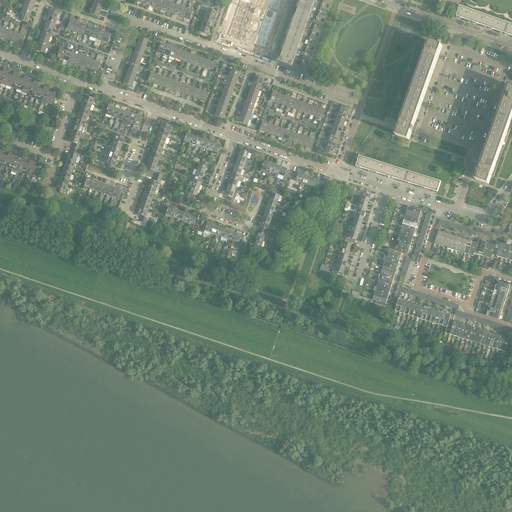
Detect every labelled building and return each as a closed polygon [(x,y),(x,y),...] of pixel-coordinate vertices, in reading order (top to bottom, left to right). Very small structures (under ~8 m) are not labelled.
[(164,1),(162,0),(158,0),(156,8),(161,9),(164,1)] [(239,4),(228,34),(265,47),(281,0),(240,0),(240,3),(239,4)] [(332,0),(300,0),(278,62),(307,73),(332,0)] [(170,3),(164,1),(161,9),(167,11),(170,3)] [(103,5),(94,2),(92,8),(101,11),(103,5)] [(34,6),(25,3),(23,8),(32,11),(34,6)] [(176,5),(170,3),(167,11),(173,14),(176,5)] [(181,7),(176,5),(173,14),(178,16),(181,7)] [(187,9),(181,7),(178,16),(184,18),(187,9)] [(461,7),(460,9),(457,16),(473,22),(477,12),(461,7)] [(32,11),(23,8),(21,14),(30,17),(32,11)] [(101,11),(92,8),(90,14),(99,17),(101,11)] [(193,11),(187,9),(184,18),(190,20),(193,11)] [(208,9),(206,15),(215,18),(217,12),(208,9)] [(59,20),(61,14),(50,10),(48,16),(57,19),(59,20)] [(493,18),(477,12),(473,22),(489,28),(493,18)] [(30,17),(21,14),(19,20),(28,23),(30,17)] [(215,18),(206,15),(204,20),(213,23),(215,18)] [(48,16),(46,22),(55,25),(57,19),(48,16)] [(509,23),(493,18),(489,28),(505,34),(509,23)] [(67,29),(73,31),(76,22),(71,20),(67,29)] [(213,23),(204,20),(202,26),(211,29),(213,23)] [(46,22),(44,27),(53,31),(55,25),(46,22)] [(82,24),(76,22),(73,31),(79,33),(82,24)] [(88,26),(82,24),(79,33),(85,35),(88,26)] [(94,28),(88,26),(85,35),(91,37),(94,28)] [(211,29),(202,26),(200,32),(208,35),(211,29)] [(44,27),(42,33),(51,36),(53,31),(44,27)] [(99,30),(94,28),(91,37),(96,39),(99,30)] [(14,32),(8,30),(5,39),(10,41),(14,32)] [(105,32),(99,30),(96,39),(102,41),(105,32)] [(19,34),(14,32),(10,41),(16,43),(19,34)] [(111,34),(105,32),(102,41),(108,43),(111,34)] [(42,33),(40,39),(49,42),(51,36),(42,33)] [(25,36),(19,34),(16,43),(22,45),(25,36)] [(140,37),(138,43),(146,46),(149,40),(140,37)] [(40,39),(38,45),(47,48),(49,42),(40,39)] [(416,119),(428,84),(441,46),(431,42),(428,51),(425,50),(399,122),(402,123),(398,136),(408,140),(411,133),(414,134),(417,124),(414,123),(416,119)] [(138,43),(136,49),(144,52),(146,46),(138,43)] [(158,52),(164,54),(167,46),(161,44),(158,52)] [(45,54),(47,48),(38,45),(36,51),(45,54)] [(173,48),(167,46),(164,54),(170,56),(173,48)] [(178,50),(173,48),(170,56),(175,58),(178,50)] [(57,58),(63,60),(66,51),(60,49),(57,58)] [(136,49),(134,55),(142,58),(144,52),(136,49)] [(184,52),(178,50),(175,58),(181,61),(184,52)] [(72,53),(66,51),(63,60),(69,62),(72,53)] [(190,54),(184,52),(181,61),(187,63),(190,54)] [(78,55),(72,53),(69,62),(75,64),(78,55)] [(196,56),(190,54),(187,63),(193,65),(196,56)] [(83,57),(78,55),(75,64),(80,66),(83,57)] [(134,55),(131,61),(140,64),(142,58),(134,55)] [(202,58),(196,56),(193,65),(198,67),(202,58)] [(89,59),(83,57),(80,66),(86,68),(89,59)] [(208,60),(202,58),(198,67),(204,69),(208,60)] [(95,61),(89,59),(86,68),(92,70),(95,61)] [(213,62),(208,60),(204,69),(210,71),(213,62)] [(101,63),(95,61),(92,70),(98,72),(101,63)] [(131,61),(129,66),(138,69),(140,64),(131,61)] [(219,64),(213,62),(210,71),(216,73),(219,64)] [(129,66),(127,72),(136,75),(138,69),(129,66)] [(9,70),(6,69),(1,83),(7,85),(10,76),(7,75),(9,70)] [(231,69),(229,75),(238,79),(240,73),(231,69)] [(17,73),(14,72),(12,76),(10,76),(7,85),(12,87),(17,73)] [(127,72),(125,78),(134,81),(136,75),(127,72)] [(148,81),(154,83),(157,74),(151,72),(148,81)] [(20,74),(17,73),(12,87),(17,89),(20,79),(18,78),(20,74)] [(163,77),(157,74),(154,83),(159,85),(163,77)] [(238,79),(229,75),(227,81),(236,84),(238,79)] [(27,77),(25,76),(23,80),(20,79),(17,89),(22,91),(27,77)] [(255,76),(253,82),(262,85),(264,79),(255,76)] [(26,95),(27,93),(31,83),(28,82),(30,78),(27,77),(22,91),(21,94),(26,95)] [(168,78),(163,77),(159,85),(165,87),(168,78)] [(132,87),(134,81),(125,78),(123,83),(132,87)] [(174,81),(168,78),(165,87),(171,89),(174,81)] [(31,83),(27,93),(30,93),(29,95),(30,97),(32,97),(33,94),(37,83),(38,80),(35,79),(33,84),(31,83)] [(180,83),(174,81),(171,89),(177,91),(180,83)] [(236,84),(227,81),(225,87),(234,90),(236,84)] [(253,82),(251,88),(260,91),(262,85),(253,82)] [(33,94),(32,97),(37,99),(40,90),(38,89),(39,84),(37,83),(33,94)] [(186,85),(180,83),(177,91),(182,94),(186,85)] [(191,87),(186,85),(182,94),(188,96),(191,87)] [(47,87),(44,86),(43,90),(40,90),(37,99),(42,101),(47,87)] [(494,177),(511,126),(511,86),(508,94),(505,92),(502,102),(505,103),(477,180),(488,184),(491,175),(494,177)] [(50,88),(47,87),(42,101),(47,103),(51,93),(48,92),(50,88)] [(197,89),(191,87),(188,96),(194,98),(197,89)] [(234,90),(225,87),(223,93),(232,96),(234,90)] [(251,88),(249,94),(258,97),(260,91),(251,88)] [(203,91),(197,89),(194,98),(200,100),(203,91)] [(58,91),(55,90),(53,94),(51,93),(47,103),(53,105),(58,91)] [(209,93),(203,91),(200,100),(206,102),(209,93)] [(270,101),(276,103),(279,94),(273,92),(270,101)] [(232,96),(223,93),(221,98),(230,102),(232,96)] [(249,94),(247,99),(256,103),(258,97),(249,94)] [(285,96),(279,94),(276,103),(282,105),(285,96)] [(86,96),(84,102),(92,105),(94,99),(86,96)] [(290,98),(285,96),(282,105),(287,107),(290,98)] [(230,102),(221,98),(219,104),(227,107),(230,102)] [(296,100),(290,98),(287,107),(293,109),(296,100)] [(247,99),(245,105),(254,108),(256,103),(247,99)] [(302,102),(296,100),(293,109),(299,111),(302,102)] [(84,102),(81,108),(90,111),(92,105),(84,102)] [(308,104),(302,102),(299,111),(304,113),(308,104)] [(227,107),(219,104),(217,110),(225,113),(227,107)] [(313,106),(308,104),(304,113),(310,115),(313,106)] [(245,105),(243,111),(251,114),(254,108),(245,105)] [(115,108),(109,106),(106,114),(112,116),(115,108)] [(319,108),(313,106),(310,115),(316,117),(319,108)] [(340,106),(338,112),(347,115),(349,109),(340,106)] [(81,108),(79,113),(88,116),(90,111),(81,108)] [(120,110),(115,108),(112,116),(117,118),(120,110)] [(325,110),(319,108),(316,117),(322,119),(325,110)] [(126,112),(120,110),(117,118),(123,120),(126,112)] [(225,113),(217,110),(215,116),(223,119),(225,113)] [(251,114),(243,111),(241,117),(249,120),(251,114)] [(132,114),(126,112),(123,120),(122,123),(124,124),(124,125),(127,127),(127,126),(132,114)] [(347,115),(338,112),(336,118),(345,121),(347,115)] [(79,113),(77,119),(86,122),(88,116),(79,113)] [(138,116),(132,114),(127,126),(130,126),(131,123),(134,124),(138,116)] [(143,118),(138,116),(134,124),(140,126),(143,118)] [(247,125),(249,120),(241,117),(239,122),(247,125)] [(345,121),(336,118),(334,124),(343,127),(345,121)] [(77,119),(75,124),(84,127),(86,122),(77,119)] [(259,130),(265,133),(268,124),(262,122),(259,130)] [(162,123),(160,129),(169,132),(171,126),(162,123)] [(75,124),(73,130),(82,133),(84,127),(75,124)] [(274,126),(268,124),(265,133),(271,134),(274,126)] [(343,127),(334,124),(332,130),(341,133),(343,127)] [(280,128),(274,126),(271,134),(277,137),(280,128)] [(285,130),(280,128),(277,137),(282,139),(285,130)] [(160,129),(158,135),(167,138),(169,132),(160,129)] [(73,130),(71,136),(80,139),(82,133),(73,130)] [(291,132),(285,130),(282,139),(288,141),(291,132)] [(341,133),(332,130),(330,135),(339,138),(341,133)] [(297,134),(291,132),(288,141),(294,143),(297,134)] [(192,135),(187,133),(184,141),(190,143),(192,135)] [(303,136),(297,134),(294,143),(300,145),(303,136)] [(116,135),(114,141),(123,144),(125,138),(116,135)] [(158,135),(156,141),(165,144),(167,138),(158,135)] [(198,137),(192,135),(190,143),(195,145),(198,137)] [(339,138),(330,135),(328,141),(337,144),(339,138)] [(69,142),(75,144),(78,145),(80,139),(71,136),(69,142)] [(309,138),(303,136),(300,145),(305,147),(309,138)] [(204,139),(198,137),(195,145),(201,147),(204,139)] [(315,140),(309,138),(305,147),(312,149),(315,140)] [(209,141),(204,139),(201,147),(207,149),(209,141)] [(123,144),(114,141),(112,147),(121,150),(123,144)] [(156,141),(154,146),(163,149),(165,144),(156,141)] [(215,143),(209,141),(207,149),(212,151),(215,143)] [(337,144),(328,141),(326,147),(335,150),(337,144)] [(221,145),(215,143),(212,151),(218,153),(221,145)] [(154,146),(152,152),(161,155),(163,149),(154,146)] [(121,150),(112,147),(110,152),(119,155),(121,150)] [(335,150),(326,147),(324,153),(333,156),(335,150)] [(241,150),(239,156),(247,159),(247,158),(250,159),(253,151),(246,149),(245,151),(241,150)] [(119,155),(110,152),(107,151),(105,157),(108,158),(117,161),(119,155)] [(12,153),(9,152),(7,157),(5,156),(2,166),(7,168),(12,153)] [(152,152),(150,158),(159,160),(161,155),(152,152)] [(15,154),(12,153),(7,168),(12,169),(15,160),(13,159),(15,154)] [(69,154),(67,160),(76,163),(78,157),(76,157),(71,155),(69,154)] [(22,157),(20,156),(18,161),(15,160),(12,169),(11,172),(16,174),(17,171),(22,157)] [(239,156),(237,162),(245,165),(247,159),(239,156)] [(359,159),(358,159),(358,160),(359,160),(357,167),(373,172),(376,161),(360,156),(359,159)] [(25,158),(22,157),(17,171),(22,173),(26,163),(23,163),(25,158)] [(117,161),(108,158),(105,157),(103,163),(107,164),(113,166),(115,167),(117,161)] [(150,158),(148,163),(157,166),(159,160),(150,158)] [(33,161),(30,160),(28,164),(26,163),(22,173),(28,175),(33,161)] [(67,160),(65,165),(74,168),(76,163),(67,160)] [(35,162),(33,161),(28,175),(33,177),(36,167),(34,166),(35,162)] [(261,169),(267,171),(270,163),(264,161),(261,169)] [(376,161),(373,172),(389,177),(393,167),(376,161)] [(237,162),(235,167),(243,170),(245,165),(237,162)] [(155,172),(157,166),(148,163),(146,169),(155,172)] [(275,165),(270,163),(267,171),(266,174),(268,175),(269,172),(273,173),(275,165)] [(43,165),(40,164),(39,168),(36,167),(33,177),(38,179),(43,165)] [(207,167),(199,164),(197,170),(205,173),(207,167)] [(65,165),(63,171),(72,174),(74,168),(65,165)] [(281,167),(275,165),(273,173),(276,174),(275,178),(277,178),(278,175),(281,167)] [(235,167),(233,173),(241,176),(243,170),(235,167)] [(287,169),(281,167),(278,175),(284,177),(284,176),(286,170),(287,169)] [(409,172),(393,167),(389,177),(406,182),(409,172)] [(203,178),(205,173),(197,170),(194,169),(192,175),(195,176),(203,178)] [(63,171),(61,177),(70,180),(72,174),(63,171)] [(425,177),(409,172),(406,182),(422,187),(425,177)] [(233,173),(231,178),(239,181),(242,182),(243,179),(240,178),(241,176),(233,173)] [(298,174),(296,180),(295,181),(301,183),(304,175),(298,173),(298,174)] [(310,177),(304,175),(301,183),(307,185),(310,177)] [(203,178),(195,176),(193,181),(201,184),(203,178)] [(61,177),(59,183),(68,186),(70,180),(61,177)] [(315,179),(310,177),(307,185),(312,187),(315,179)] [(425,177),(422,187),(438,192),(441,182),(425,177)] [(87,187),(90,189),(93,180),(87,178),(83,189),(86,190),(87,187)] [(231,178),(229,184),(237,187),(239,181),(231,178)] [(321,181),(315,179),(312,187),(318,189),(317,192),(320,193),(322,187),(319,186),(321,181)] [(99,182),(93,180),(90,189),(96,191),(99,182)] [(150,180),(148,186),(156,189),(158,183),(154,181),(150,180)] [(201,184),(193,181),(191,187),(199,190),(201,184)] [(104,184),(99,182),(96,191),(101,193),(104,184)] [(59,183),(57,188),(60,190),(59,192),(60,194),(65,195),(67,194),(68,191),(67,189),(66,189),(68,186),(59,183)] [(110,186),(104,184),(101,193),(107,195),(110,186)] [(229,184),(227,190),(235,192),(237,187),(229,184)] [(116,188),(110,186),(107,195),(113,197),(116,188)] [(148,186),(146,191),(154,194),(156,189),(148,186)] [(199,190),(191,187),(189,193),(190,193),(196,195),(197,196),(199,190)] [(122,190),(116,188),(113,197),(118,199),(122,190)] [(235,199),(237,193),(235,192),(227,190),(225,195),(226,196),(232,198),(235,199)] [(146,191),(144,197),(152,200),(154,194),(146,191)] [(363,192),(361,198),(369,200),(371,194),(363,192)] [(272,193),(270,199),(278,202),(280,196),(272,193)] [(144,197),(142,203),(150,206),(152,200),(144,197)] [(369,200),(361,198),(359,203),(367,206),(369,200)] [(278,202),(270,199),(268,204),(276,207),(278,202)] [(142,203),(140,208),(148,211),(150,206),(142,203)] [(367,206),(359,203),(357,209),(366,212),(367,206)] [(268,204),(266,210),(274,213),(276,207),(268,204)] [(165,215),(171,217),(174,209),(168,207),(165,215)] [(422,211),(414,209),(408,207),(407,211),(420,215),(422,211)] [(140,208),(138,214),(142,216),(146,217),(148,211),(140,208)] [(180,211),(174,209),(171,217),(177,219),(180,211)] [(366,212),(357,209),(356,215),(364,217),(366,212)] [(266,210),(264,216),(272,218),(274,213),(266,210)] [(186,213),(180,211),(177,219),(183,221),(186,213)] [(420,215),(407,211),(406,216),(419,220),(420,215)] [(191,215),(186,213),(183,221),(188,223),(191,215)] [(197,217),(191,215),(188,223),(194,225),(195,223),(197,217)] [(364,217),(356,215),(354,220),(362,223),(364,217)] [(264,216),(262,221),(270,224),(272,218),(264,216)] [(419,220),(406,216),(404,220),(418,224),(419,220)] [(362,223),(354,220),(352,226),(360,229),(362,223)] [(418,224),(404,220),(403,224),(416,228),(418,224)] [(262,221),(260,227),(268,230),(270,224),(262,221)] [(211,233),(214,225),(208,223),(206,227),(204,233),(210,236),(211,233)] [(416,228),(403,224),(402,229),(415,233),(416,228)] [(219,227),(214,225),(211,233),(216,235),(219,227)] [(358,234),(360,229),(352,226),(350,226),(348,231),(350,232),(358,234)] [(225,229),(219,227),(216,235),(222,237),(225,229)] [(260,227),(258,233),(266,236),(268,230),(260,227)] [(227,242),(228,239),(230,231),(225,229),(222,237),(221,240),(227,242)] [(415,233),(402,229),(400,233),(413,237),(415,233)] [(236,233),(230,231),(228,239),(233,241),(236,233)] [(443,232),(439,231),(435,244),(439,245),(443,232)] [(356,240),(358,234),(350,232),(348,238),(346,237),(345,240),(351,241),(352,239),(356,240)] [(447,234),(443,232),(439,245),(443,247),(447,234)] [(241,247),(245,236),(236,233),(233,241),(233,244),(241,247)] [(258,233),(256,236),(256,239),(264,241),(266,236),(258,233)] [(413,237),(400,233),(399,237),(412,241),(413,237)] [(452,235),(447,234),(443,247),(447,248),(452,235)] [(456,236),(452,235),(447,248),(452,249),(456,236)] [(460,238),(456,236),(452,249),(456,251),(460,238)] [(412,241),(399,237),(398,241),(411,245),(412,241)] [(465,239),(460,238),(456,251),(460,252),(465,239)] [(262,247),(264,241),(256,239),(254,244),(262,247)] [(469,240),(465,239),(460,252),(465,253),(469,240)] [(350,251),(352,245),(350,245),(351,241),(345,240),(344,243),(344,242),(344,243),(342,242),(340,247),(342,248),(350,251)] [(473,242),(469,240),(465,253),(469,255),(473,242)] [(478,240),(478,243),(474,253),(475,253),(479,255),(483,241),(478,240)] [(411,245),(398,241),(396,246),(409,250),(411,245)] [(487,243),(483,241),(479,255),(483,256),(487,243)] [(478,243),(473,242),(469,255),(474,256),(475,253),(474,253),(478,243)] [(497,242),(496,246),(493,255),(497,256),(501,243),(497,242)] [(492,244),(487,243),(483,256),(487,257),(492,244)] [(506,244),(501,243),(497,256),(502,258),(506,244)] [(496,246),(492,244),(487,257),(492,259),(493,255),(496,246)] [(510,246),(506,244),(502,258),(506,259),(510,246)] [(409,250),(396,246),(395,250),(402,252),(402,253),(408,254),(409,250)] [(350,251),(342,248),(340,254),(348,256),(350,251)] [(402,252),(395,250),(389,248),(388,253),(401,257),(402,253),(402,252)] [(401,257),(388,253),(386,257),(400,261),(401,257)] [(400,261),(386,257),(385,261),(398,265),(400,261)] [(347,262),(338,259),(337,263),(334,261),(333,264),(337,265),(345,268),(347,262)] [(398,265),(385,261),(384,266),(397,270),(398,265)] [(343,274),(345,268),(337,265),(335,271),(332,271),(332,273),(336,275),(337,272),(343,274)] [(397,270),(384,266),(382,270),(396,274),(397,270)] [(396,274),(382,270),(381,274),(394,278),(396,274)] [(394,278),(381,274),(380,279),(393,283),(394,278)] [(393,283),(380,279),(378,283),(392,287),(393,283)] [(497,281),(496,285),(509,289),(511,285),(497,281)] [(392,287),(378,283),(377,287),(390,291),(392,287)] [(509,289),(496,285),(495,290),(508,294),(509,289)] [(390,291),(377,287),(376,291),(389,295),(390,291)] [(508,294),(495,290),(493,294),(507,298),(508,294)] [(389,295),(376,291),(374,296),(387,300),(389,295)] [(507,298),(493,294),(492,298),(505,303),(507,298)] [(387,300),(374,296),(373,300),(386,304),(387,300)] [(400,298),(396,309),(395,311),(400,313),(404,299),(400,298)] [(505,303),(492,298),(491,302),(504,307),(505,303)] [(408,301),(404,299),(400,313),(404,314),(408,301)] [(413,302),(408,301),(404,314),(409,315),(413,302)] [(413,317),(417,303),(413,302),(409,315),(408,317),(412,319),(413,317)] [(504,307),(491,302),(489,307),(502,311),(504,307)] [(421,305),(417,303),(413,317),(417,318),(421,305)] [(426,306),(421,305),(417,318),(421,319),(426,306)] [(430,307),(426,306),(421,319),(426,321),(430,307)] [(434,309),(430,307),(426,321),(430,322),(434,309)] [(502,311),(489,307),(488,311),(501,315),(502,311)] [(438,310),(434,309),(430,322),(434,323),(438,310)] [(443,311),(438,310),(434,323),(439,325),(443,311)] [(447,313),(443,311),(439,325),(443,326),(447,313)] [(501,315),(488,311),(487,316),(500,320),(501,315)] [(452,314),(447,313),(443,326),(447,327),(449,320),(450,320),(452,314)] [(454,321),(450,320),(449,320),(447,327),(445,333),(450,334),(454,321)] [(459,323),(454,321),(450,334),(455,336),(459,323)] [(463,324),(459,323),(455,336),(458,337),(463,324)] [(467,325),(463,324),(458,337),(463,339),(467,325)] [(471,327),(467,325),(463,339),(467,340),(471,327)] [(475,328),(471,327),(467,340),(471,341),(475,328)] [(480,329),(475,328),(471,341),(476,343),(480,329)] [(484,331),(480,329),(476,343),(480,344),(484,331)] [(489,332),(484,331),(480,344),(484,345),(489,332)] [(488,348),(489,347),(493,333),(489,332),(484,345),(484,347),(488,348)] [(497,335),(493,333),(489,347),(493,348),(497,335)] [(501,336),(497,335),(493,348),(497,349),(501,336)] [(506,338),(501,336),(497,349),(501,351),(506,338)] [(510,339),(506,338),(501,351),(506,352),(510,339)]
